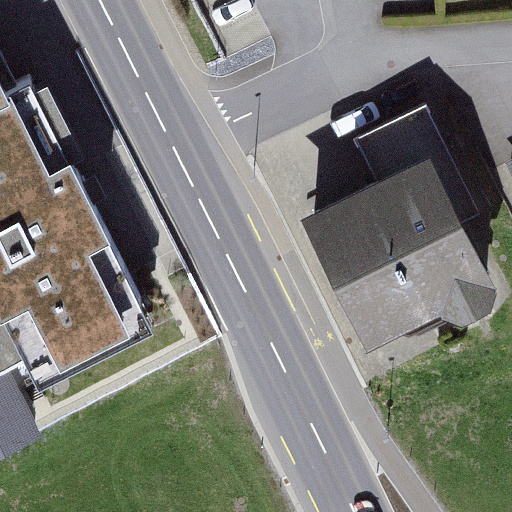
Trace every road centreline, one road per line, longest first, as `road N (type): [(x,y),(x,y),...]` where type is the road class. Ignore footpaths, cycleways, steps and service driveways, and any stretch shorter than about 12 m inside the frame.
road 1 (secondary): [(342,511),(168,143)]
road 2 (residential): [(168,143),(366,61),(511,47)]
road 3 (secondary): [(168,143),(96,0)]
